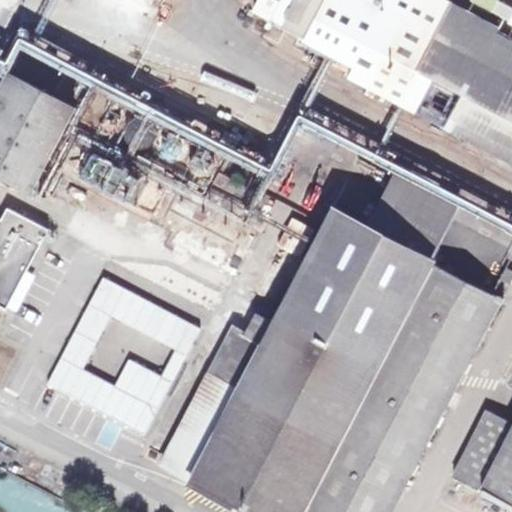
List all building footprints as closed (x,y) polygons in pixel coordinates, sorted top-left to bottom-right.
[(511,40),(434,0),(258,0),(255,7),(303,33),(300,38),(353,66),(347,76),(511,162),(511,40)] [(511,8),(499,4),(499,0),(471,0),(469,7),(511,21),(511,8)] [(0,173),(31,190),(75,106),(9,71),(0,88),(0,173)] [(157,135),(157,132),(157,131),(157,129),(156,125),(154,122),(152,120),(150,118),(147,117),(145,116),(141,116),(138,116),(135,117),(133,118),(130,121),(128,124),(127,126),(126,129),(126,131),(126,134),(127,137),(128,139),(130,141),(132,143),(135,145),(138,146),(141,147),(144,147),(147,146),(151,144),(153,142),(155,140),(156,137),(157,135)] [(217,165),(218,162),(217,161),(217,158),(216,154),(214,152),(212,150),(209,148),(207,147),(204,147),(200,146),(198,147),(195,148),(192,150),(190,152),(189,154),(187,158),(187,161),(187,163),(188,166),(189,169),(190,171),(193,174),(195,175),(197,176),(200,177),(203,177),(207,176),(208,176),(212,174),(214,172),(215,170),(216,168),(217,165)] [(430,257),(459,202),(397,170),(368,225),(430,257)] [(96,199),(91,210),(143,233),(148,221),(96,199)] [(430,257),(368,225),(333,206),(238,387),(211,373),(164,464),(194,479),(193,481),(252,511),(391,511),(504,298),(431,260),(432,258),(430,257)] [(11,222),(17,211),(9,207),(3,218),(11,222)] [(0,304),(8,309),(50,229),(17,211),(11,222),(3,218),(0,216),(0,304)] [(300,256),(314,229),(292,218),(278,244),(281,246),(299,255),(300,256)] [(274,303),(299,255),(281,246),(256,293),(274,303)] [(147,437),(200,325),(99,277),(46,389),(147,437)] [(483,489),(511,433),(511,421),(488,409),(454,474),(483,489)] [(511,433),(483,489),(482,491),(511,506),(511,433)]
